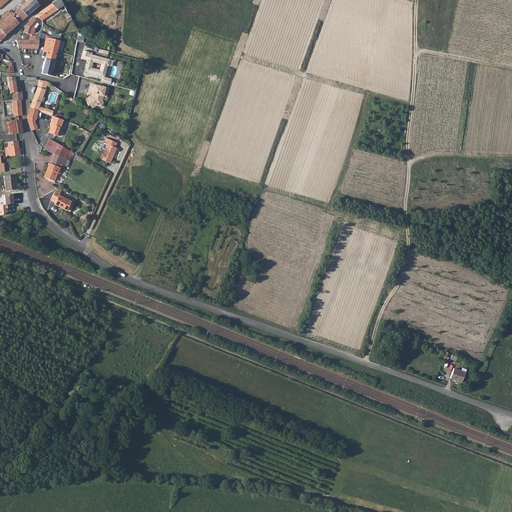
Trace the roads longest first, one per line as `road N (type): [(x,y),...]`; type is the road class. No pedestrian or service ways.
road 1 (residential): [(18,70),(35,208),(80,249),(119,275),(511,415)]
road 2 (track): [(511,465),(166,325)]
road 3 (track): [(365,363),(408,247),(415,0)]
road 4 (track): [(133,280),(183,180),(130,131),(148,62),(121,43),(123,0)]
road 5 (track): [(0,261),(166,325)]
